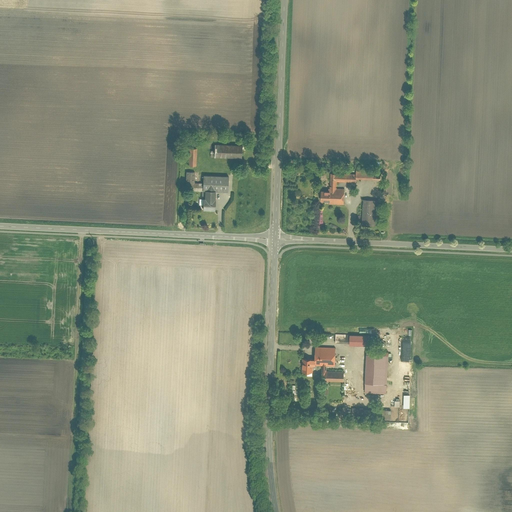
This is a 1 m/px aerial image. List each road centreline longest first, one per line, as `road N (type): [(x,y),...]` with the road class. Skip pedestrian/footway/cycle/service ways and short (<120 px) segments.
road 1 (tertiary): [(0,225),(275,238)]
road 2 (tertiary): [(275,511),(268,437),(275,238)]
road 3 (tertiary): [(275,238),(284,0)]
road 4 (tertiary): [(511,249),(275,238)]
